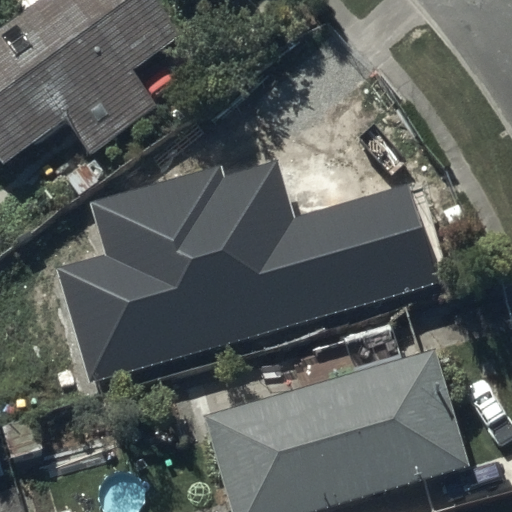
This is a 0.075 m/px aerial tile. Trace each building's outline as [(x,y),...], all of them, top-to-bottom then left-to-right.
[(25,31),(0,48),(0,182),(3,186),(67,142),(88,172),(160,123),(135,88),(178,58),(137,0),(29,0),(12,12),(25,31)] [(297,146),(229,165),(240,206),(200,216),(237,353),(403,309),(381,225),(322,241),(297,146)] [(0,361),(63,318),(20,256),(0,269),(0,361)] [(433,369),(204,433),(226,511),(381,511),(467,488),(433,369)] [(19,511),(15,499),(0,504),(0,511),(19,511)]
